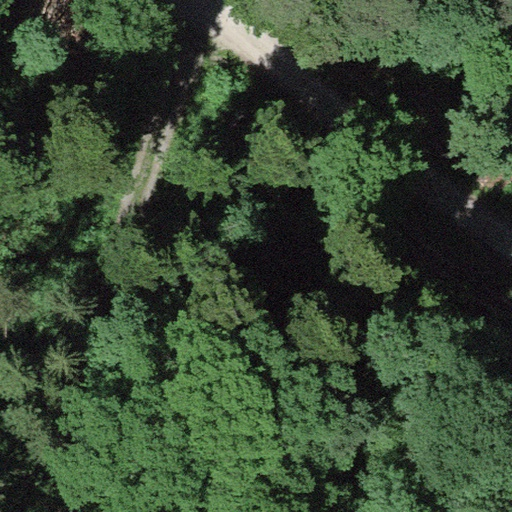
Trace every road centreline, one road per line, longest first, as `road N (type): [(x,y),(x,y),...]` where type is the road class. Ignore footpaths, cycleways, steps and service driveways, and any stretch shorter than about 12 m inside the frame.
road 1 (track): [(197,0),(40,511)]
road 2 (track): [(511,242),(197,0)]
